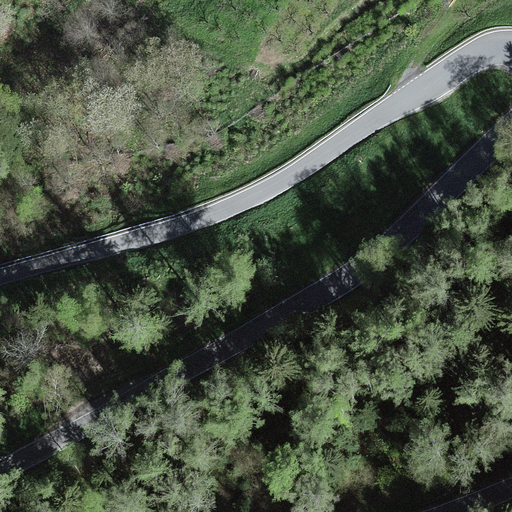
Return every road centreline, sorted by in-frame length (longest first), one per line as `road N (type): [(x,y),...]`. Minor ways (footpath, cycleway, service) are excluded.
road 1 (tertiary): [(511,126),(343,278),(0,471)]
road 2 (tertiary): [(0,275),(224,208),(481,54),(511,50)]
road 3 (track): [(472,0),(400,81),(401,104)]
